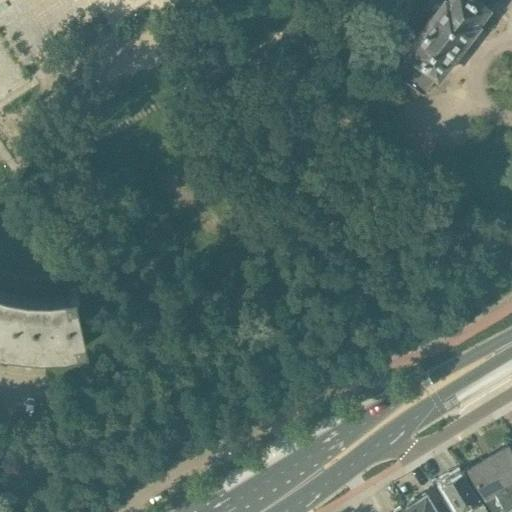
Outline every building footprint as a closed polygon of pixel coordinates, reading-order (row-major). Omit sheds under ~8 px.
[(433,13),(433,14),(418,34),(417,34),(415,34),(413,34),(412,35),(410,36),(409,37),(408,38),(408,40),(408,41),(408,43),(408,44),(408,45),(409,46),(405,52),(406,52),(395,67),(393,66),(392,67),(394,70),(392,72),(394,74),(396,72),(420,90),(419,92),(421,94),(423,91),(425,93),(427,91),(425,90),(437,76),(441,71),(445,71),(449,66),(448,62),(477,24),(476,23),(487,8),(476,0),(444,0),(443,2),(441,2),(439,2),(438,2),(436,3),(435,3),(433,5),(433,6),(432,7),(432,9),(432,10),(432,12),(433,13)] [(219,29),(229,18),(223,12),(210,26),(215,31),(216,32),(219,29)] [(0,345),(3,346),(41,350),(66,349),(86,345),(76,298),(51,301),(27,301),(4,296),(0,294),(0,345)] [(511,450),(507,442),(488,454),(511,495),(511,450)] [(511,499),(511,495),(488,454),(467,465),(485,494),(494,488),(504,504),(511,499)] [(487,511),(488,511),(463,470),(454,475),(453,472),(443,478),(444,481),(442,482),(460,511),(469,506),(472,511),(487,511)] [(407,503),(406,504),(410,511),(438,511),(426,492),(417,497),(414,496),(408,500),(407,503)]
